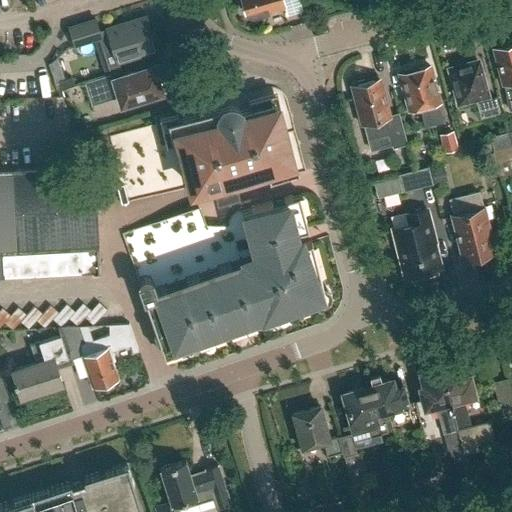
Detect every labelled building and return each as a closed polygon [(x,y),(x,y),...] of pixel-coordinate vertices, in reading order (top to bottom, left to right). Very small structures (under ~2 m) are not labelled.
[(303,10),(299,0),(242,0),(245,7),(243,7),(246,15),(248,16),(265,11),(264,10),(268,9),(271,11),(279,9),(280,6),(284,4),(287,15),(303,10)] [(157,51),(146,15),(106,28),(106,29),(99,32),(95,19),(68,27),(74,46),(101,38),(105,50),(112,48),(117,64),(157,51)] [(494,47),(504,83),(505,82),(511,108),(511,107),(511,39),(507,41),(505,44),(494,47)] [(51,75),(57,96),(63,95),(62,88),(73,85),(70,76),(64,78),(58,59),(47,62),(51,75)] [(483,84),(477,61),(464,64),(464,62),(451,65),(452,68),(450,68),(458,101),(475,97),(480,116),(499,111),(495,96),(489,98),(486,84),(483,84)] [(156,76),(164,74),(161,62),(118,75),(117,71),(85,80),(92,103),(118,95),(121,104),(161,92),(156,76)] [(439,100),(430,64),(415,68),(411,66),(403,68),(402,71),(399,72),(404,92),(403,94),(405,102),(407,104),(408,108),(420,105),(425,124),(442,119),(437,100),(439,100)] [(388,114),(379,78),(367,81),(364,78),(354,81),(353,85),(358,104),(356,107),(360,122),(364,121),(368,137),(388,132),(393,148),(407,144),(399,113),(388,116),(388,115),(388,114)] [(229,105),(228,105),(227,105),(174,119),(174,121),(175,121),(178,131),(170,133),(172,139),(182,178),(204,173),(206,181),(218,178),(219,182),(215,183),(217,193),(235,189),(234,183),(273,173),(273,172),(279,171),(277,164),(288,161),(290,161),(276,107),(263,111),(261,104),(255,105),(240,109),(239,108),(237,107),(235,106),(233,105),(232,105),(229,105)] [(443,152),(457,148),(452,130),(438,134),(443,152)] [(505,160),(511,158),(511,144),(510,145),(494,149),(500,175),(509,173),(505,160)] [(0,276),(96,271),(96,272),(99,272),(95,163),(92,164),(0,169),(0,276)] [(421,186),(417,170),(398,175),(401,190),(421,186)] [(116,186),(121,204),(128,202),(123,184),(116,186)] [(483,206),(479,190),(449,197),(453,214),(452,214),(463,257),(475,253),(479,256),(488,254),(490,250),(493,249),(487,226),(489,223),(485,206),(483,206)] [(140,280),(139,281),(139,282),(145,298),(144,298),(162,350),(164,349),(178,344),(180,349),(191,345),(198,343),(196,338),(210,333),(212,338),(223,334),(230,332),(228,327),(243,322),(244,326),(255,322),(255,323),(262,320),(260,315),(275,310),(276,315),(287,311),(298,308),(301,309),(308,307),(309,304),(315,302),(315,300),(314,300),(313,297),(318,288),(321,287),(323,287),(311,241),(297,245),(292,231),(307,227),(302,209),(298,210),(293,194),(241,208),(251,247),(265,243),(269,255),(156,294),(150,278),(149,277),(147,277),(145,277),(144,277),(142,278),(141,279),(140,280)] [(435,242),(427,209),(407,215),(409,224),(392,228),(404,276),(410,275),(411,280),(427,276),(426,271),(440,267),(434,242),(435,242)] [(85,317),(93,324),(107,309),(99,302),(91,310),(85,317)] [(91,310),(83,303),(75,311),(69,318),(77,325),(85,317),(91,310)] [(75,311),(67,304),(58,312),(59,313),(53,318),(53,319),(61,327),(69,318),(75,311)] [(59,313),(58,312),(50,305),(42,313),(36,320),(44,327),(53,319),(53,318),(59,313)] [(42,313),(34,306),(26,314),(20,320),(20,321),(28,328),(36,320),(42,313)] [(26,314),(18,307),(10,315),(4,321),(4,322),(12,329),(20,321),(20,320),(26,314)] [(10,315),(2,308),(0,309),(0,326),(4,322),(4,321),(10,315)] [(129,323),(61,327),(72,359),(81,356),(92,388),(119,378),(113,361),(116,360),(113,351),(130,345),(133,352),(138,350),(129,323)] [(21,396),(63,382),(55,359),(67,355),(60,333),(29,343),(35,361),(12,369),(21,396)] [(440,364),(456,428),(457,432),(468,435),(470,428),(462,397),(474,394),(469,373),(465,374),(461,358),(440,364)] [(442,431),(456,428),(440,364),(418,369),(422,385),(418,386),(423,406),(435,403),(442,431)] [(377,411),(381,410),(407,403),(400,379),(392,381),(391,377),(370,383),(377,411)] [(384,419),(381,410),(377,411),(370,383),(345,390),(343,396),(352,428),(366,424),(369,434),(379,432),(376,422),(384,419)] [(342,452),(338,436),(338,435),(337,435),(336,435),(328,437),(319,404),(292,411),(293,415),(290,415),(295,433),(297,432),(301,446),(322,441),(326,455),(340,451),(340,452),(342,452)] [(190,475),(185,459),(159,467),(169,500),(154,505),(156,511),(176,511),(177,507),(213,496),(214,500),(216,508),(230,503),(218,463),(205,467),(206,470),(190,475)] [(71,484),(70,481),(0,503),(0,511),(143,511),(127,462),(83,477),(84,480),(71,484)] [(391,511),(402,511),(405,511),(416,506),(411,494),(388,503),(391,511)] [(307,511),(342,511),(340,500),(306,507),(307,511)]
